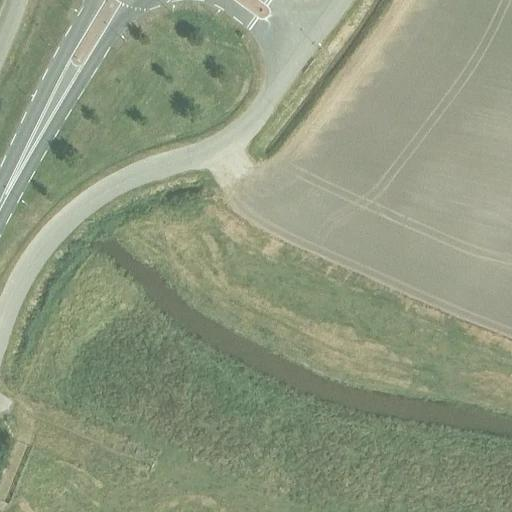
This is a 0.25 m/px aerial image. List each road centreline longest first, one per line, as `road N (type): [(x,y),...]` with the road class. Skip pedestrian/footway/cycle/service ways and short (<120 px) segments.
road 1 (unclassified): [(0,329),(52,230),(127,172),(224,144),(298,59)]
road 2 (track): [(0,406),(281,511)]
road 3 (primary): [(36,130),(129,0)]
road 4 (primary): [(92,0),(62,54),(36,130)]
